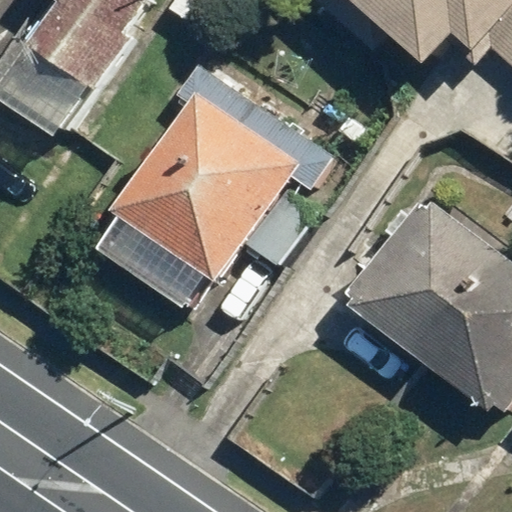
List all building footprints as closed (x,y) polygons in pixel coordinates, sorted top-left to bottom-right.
[(65,0),(74,6),(15,94),(77,134),(165,0),(65,0)] [(181,0),(175,9),(205,30),(224,0),(181,0)] [(511,0),(326,0),(324,3),(386,57),(402,39),(441,73),(469,42),(490,60),(498,51),(511,63),(511,0)] [(198,105),(123,215),(229,286),(301,180),(320,193),(342,161),(207,69),(187,98),(198,105)] [(511,104),(488,140),(511,156),(511,104)] [(296,192),(259,250),(289,270),(327,212),(296,192)] [(428,205),(357,297),(367,305),(362,312),(501,418),(508,410),(511,412),(511,254),(443,202),(436,211),(428,205)]
